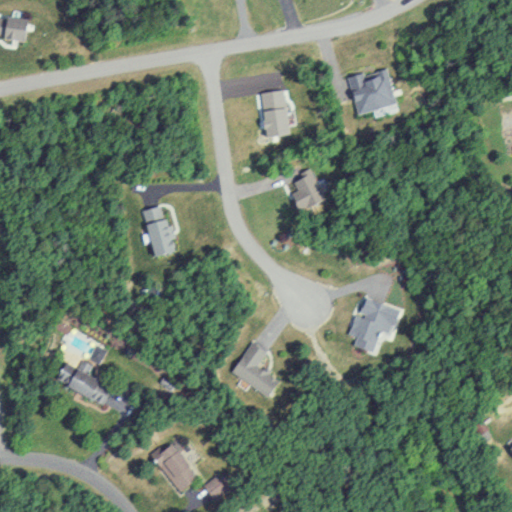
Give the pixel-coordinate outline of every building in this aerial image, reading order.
[(0,42),(26,42),(26,20),(20,20),(20,12),(0,12),(0,42)] [(375,79),(357,86),(358,108),(383,96),(375,79)] [(293,178),(307,203),(316,198),(307,173),(293,178)] [(366,305),(347,334),(365,346),(390,312),(366,305)] [(244,356),(231,375),(258,393),(268,375),(244,356)] [(55,375),(102,405),(111,390),(66,365),(55,375)] [(155,460),(181,496),(194,487),(165,445),(155,460)]
